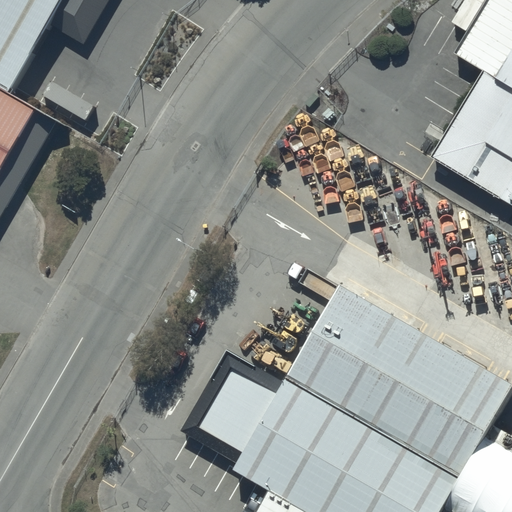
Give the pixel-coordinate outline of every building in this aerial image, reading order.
[(54,0),(0,0),(0,71),(9,77),(54,0)] [(482,56),(430,139),(511,188),(511,0),(480,0),(456,40),(482,56)] [(9,77),(0,71),(0,196),(55,104),(9,77)] [(345,111),(336,125),(369,147),(378,133),(345,111)] [(505,363),(334,264),(279,357),(451,457),(505,363)] [(326,511),(418,511),(451,457),(279,357),(224,452),(326,511)] [(326,511),(259,473),(235,511),(326,511)]
